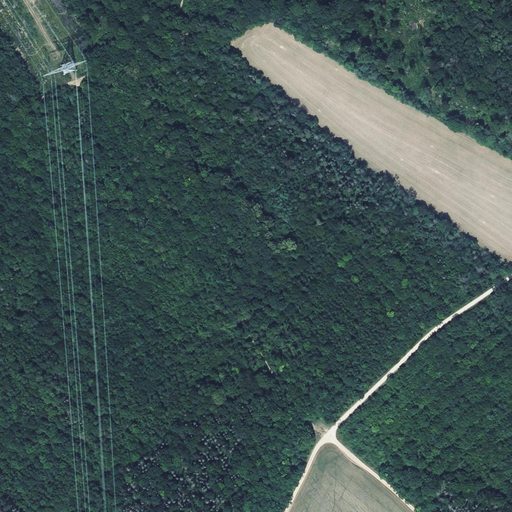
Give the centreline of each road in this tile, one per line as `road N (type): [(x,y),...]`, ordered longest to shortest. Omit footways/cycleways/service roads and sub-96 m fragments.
road 1 (track): [(324,439),(79,78)]
road 2 (track): [(511,277),(438,326),(324,439)]
road 3 (track): [(174,34),(285,15),(365,12),(376,0)]
